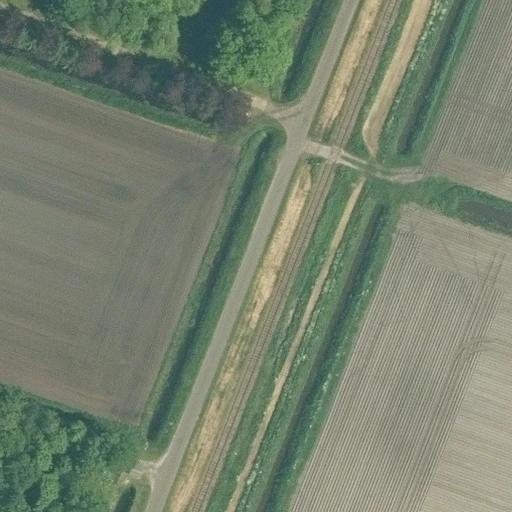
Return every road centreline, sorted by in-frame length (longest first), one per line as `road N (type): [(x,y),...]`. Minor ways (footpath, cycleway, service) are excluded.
road 1 (unclassified): [(151,511),(350,0)]
road 2 (track): [(295,142),(383,174),(421,173)]
